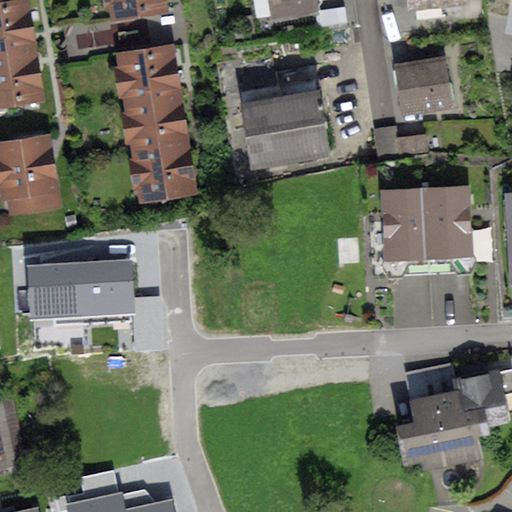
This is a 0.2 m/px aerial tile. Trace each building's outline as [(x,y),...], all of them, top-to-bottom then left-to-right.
[(109,0),(113,21),(167,12),(164,0),(109,0)] [(268,0),(272,23),(316,17),(313,0),(268,0)] [(410,0),(411,11),(463,4),(462,0),(410,0)] [(35,35),(30,6),(0,11),(0,114),(49,106),(40,62),(35,35)] [(174,51),(118,59),(138,202),(194,194),(189,154),(182,108),(178,83),(174,51)] [(394,73),(402,116),(451,108),(444,65),(394,73)] [(241,113),(250,168),(327,156),(318,101),(241,113)] [(63,211),(50,141),(0,150),(0,161),(10,220),(63,211)] [(424,198),(427,263),(468,261),(466,196),(424,198)] [(385,265),(427,263),(424,198),(382,199),(385,265)] [(104,265),(80,266),(83,323),(112,322),(112,309),(130,308),(128,263),(104,265)] [(51,267),(32,268),(34,313),(53,312),(53,325),(83,323),(80,266),(51,267)] [(135,299),(135,315),(154,315),(153,299),(135,299)] [(459,405),(401,416),(412,478),(475,466),(469,433),(503,427),(494,379),(455,386),(459,405)] [(4,390),(0,391),(0,473),(20,469),(4,390)] [(98,501),(70,506),(71,511),(121,511),(118,496),(98,501)] [(145,508),(126,511),(170,511),(169,503),(145,508)]
